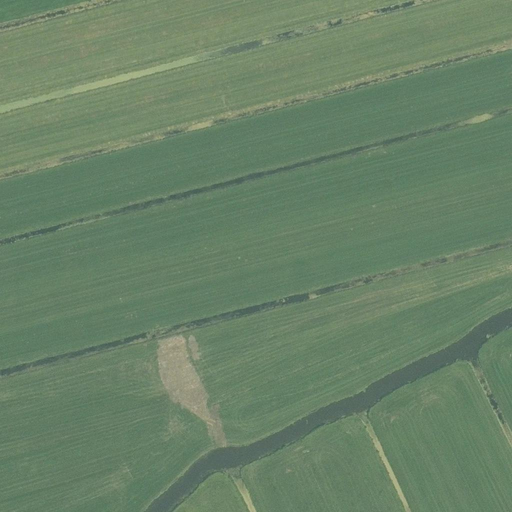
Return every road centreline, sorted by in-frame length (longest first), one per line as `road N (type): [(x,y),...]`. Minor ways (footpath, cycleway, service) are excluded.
road 1 (track): [(511,233),(0,361)]
road 2 (track): [(489,0),(0,128)]
